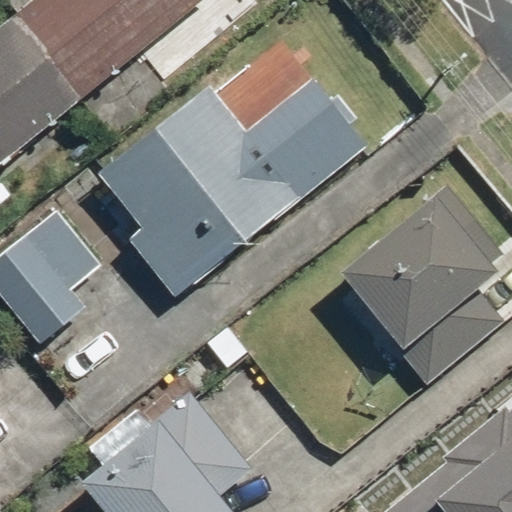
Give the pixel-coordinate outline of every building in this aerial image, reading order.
[(31,0),(0,25),(0,165),(206,0),(31,0)] [(211,82),(100,170),(143,224),(129,236),(177,295),(299,198),(300,200),(370,144),(353,122),(360,116),(340,91),(333,97),(316,77),(249,129),(211,82)] [(436,192),(341,267),(405,346),(501,269),(495,262),(506,253),(478,218),(465,229),(436,192)] [(21,227),(0,244),(0,377),(87,306),(73,289),(105,264),(57,206),(26,232),(21,227)] [(252,368),(228,388),(273,441),(298,421),(252,368)] [(194,391),(84,477),(111,511),(239,511),(223,491),(254,468),(194,391)] [(448,439),(365,511),(511,511),(511,490),(485,461),(476,469),(448,439)]
